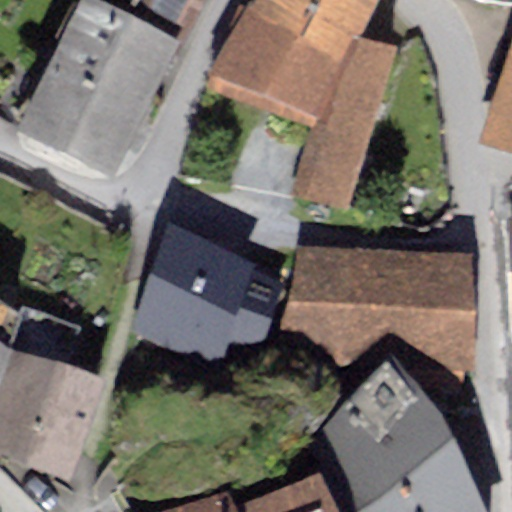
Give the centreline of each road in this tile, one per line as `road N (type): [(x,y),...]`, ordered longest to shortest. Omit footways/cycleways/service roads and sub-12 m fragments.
road 1 (residential): [(503,511),(482,246),(465,145),(448,53),(416,0)]
road 2 (residential): [(0,153),(131,211),(237,0)]
